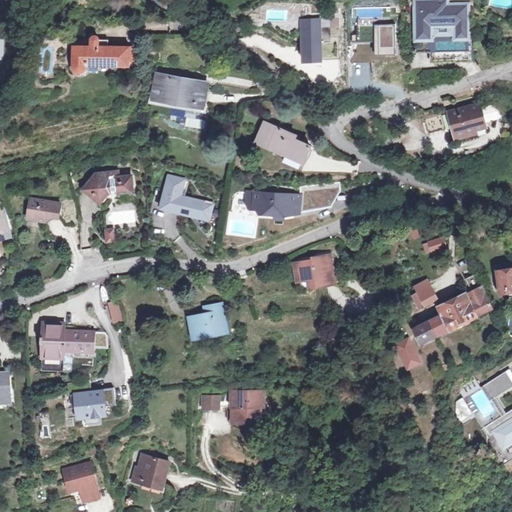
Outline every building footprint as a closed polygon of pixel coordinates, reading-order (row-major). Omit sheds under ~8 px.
[(445,0),(415,1),(416,38),(433,38),(434,52),(465,52),(465,5),(445,6),(445,0)] [(307,27),(301,27),(304,63),(321,62),(319,20),(306,20),(307,27)] [(398,58),(396,25),(358,25),(359,46),(376,44),(380,60),(398,58)] [(428,60),(466,59),(465,52),(434,52),(433,38),(416,38),(416,49),(428,49),(428,60)] [(129,68),(130,46),(108,45),(108,41),(97,41),(96,44),(74,44),(74,68),(76,72),(80,74),(86,72),(88,66),(129,68)] [(206,113),(207,109),(201,107),(207,83),(159,72),(153,98),(150,96),(150,100),(206,113)] [(479,131),(479,109),(425,112),(425,126),(452,125),(453,133),(479,131)] [(298,135),(265,121),(257,142),(306,162),(313,145),(296,138),(298,135)] [(171,176),(163,206),(177,210),(178,204),(183,206),(182,211),(210,218),(214,202),(207,200),(206,203),(181,196),(185,179),(171,176)] [(96,178),(83,192),(93,201),(97,197),(107,206),(132,205),(131,183),(118,183),(117,177),(96,178)] [(342,180),(333,181),(333,190),(334,206),(337,205),(343,190),(342,180)] [(312,195),(248,190),(248,196),(255,203),(260,212),(275,213),(284,214),(286,214),(334,206),(333,190),(333,181),(312,183),(312,195)] [(93,201),(83,192),(80,195),(100,213),(107,206),(97,197),(93,201)] [(255,203),(248,196),(250,207),(259,210),(255,203)] [(61,221),(64,206),(34,200),(30,221),(46,225),(49,228),(61,221)] [(105,210),(107,228),(136,223),(133,206),(105,210)] [(424,232),(418,218),(409,222),(415,236),(424,232)] [(116,229),(105,230),(107,246),(118,245),(116,229)] [(442,236),(423,242),(426,250),(445,244),(442,236)] [(336,283),(332,255),(318,257),(318,261),(301,263),(303,279),(311,278),(312,286),(336,283)] [(511,263),(498,265),(501,289),(511,287),(511,263)] [(425,279),(414,284),(417,289),(412,293),(418,306),(435,297),(425,279)] [(413,328),(420,343),(441,331),(491,304),(481,285),(431,312),(434,318),(432,320),(435,326),(431,328),(426,320),(413,328)] [(124,317),(118,293),(108,296),(114,320),(124,317)] [(210,305),(210,313),(192,317),(195,335),(228,329),(224,303),(210,305)] [(66,328),(59,328),(59,321),(45,320),(45,334),(43,334),(43,342),(44,342),(44,356),(65,356),(65,349),(95,350),(95,329),(66,328)] [(477,344),(473,336),(455,346),(459,354),(477,344)] [(407,339),(396,344),(406,368),(417,364),(407,339)] [(0,406),(12,406),(9,371),(0,371),(0,406)] [(511,376),(509,372),(483,389),(492,402),(511,389),(511,376)] [(93,380),(70,383),(71,395),(74,395),(78,394),(80,407),(81,418),(109,414),(108,406),(119,404),(117,387),(104,388),(105,390),(94,392),(93,380)] [(264,418),(265,388),(234,388),(235,418),(264,418)] [(204,393),(204,409),(220,409),(220,393),(204,393)] [(63,398),(64,409),(72,408),(71,398),(63,398)] [(435,422),(432,404),(423,405),(425,423),(435,422)] [(65,410),(50,411),(52,433),(66,432),(65,410)] [(511,411),(488,428),(494,436),(500,432),(508,445),(511,442),(511,411)] [(41,439),(51,439),(50,416),(41,416),(41,439)] [(167,485),(172,462),(151,457),(148,471),(137,470),(134,482),(146,484),(147,481),(167,485)] [(67,469),(72,489),(74,488),(78,502),(102,496),(92,463),(67,469)]
